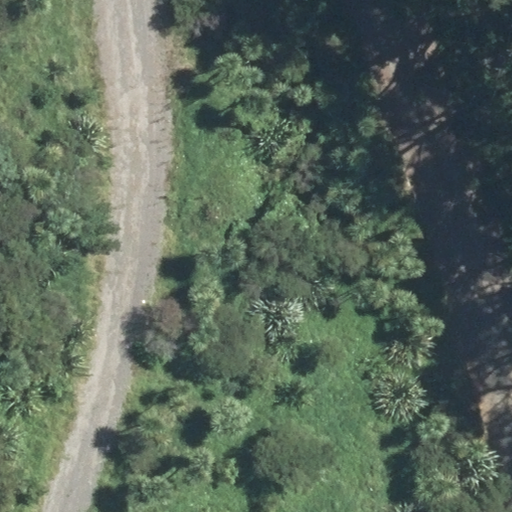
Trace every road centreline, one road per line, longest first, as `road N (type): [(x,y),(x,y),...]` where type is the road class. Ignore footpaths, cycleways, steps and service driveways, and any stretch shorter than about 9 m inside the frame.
road 1 (track): [(36,511),(77,364),(144,0)]
road 2 (track): [(340,0),(358,204),(429,511)]
